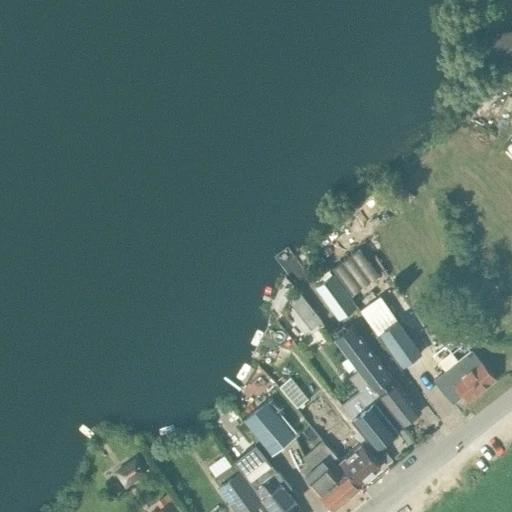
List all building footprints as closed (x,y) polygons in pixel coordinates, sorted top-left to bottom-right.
[(493,55),(511,53),(511,30),(492,31),(493,55)] [(352,252),(332,266),(353,295),(373,281),(370,276),(377,271),(360,248),(353,253),(352,252)] [(324,280),(315,286),(339,319),(358,305),(334,273),(332,274),(328,268),(320,274),(324,280)] [(321,319),(314,309),(303,317),(311,327),(321,319)] [(392,312),(375,323),(381,332),(404,366),(421,353),(392,312)] [(359,368),(360,369),(373,387),(400,426),(420,412),(398,381),(395,384),(352,324),(336,335),(360,367),(359,368)] [(472,349),(436,378),(460,408),(496,378),(472,349)] [(267,400),(244,418),(272,454),(295,436),(267,400)] [(374,448),(384,441),(389,441),(393,438),(394,434),(397,431),(375,401),(351,418),(374,448)] [(353,433),(332,450),(359,483),(381,465),(370,452),(374,448),(351,418),(345,423),(353,433)] [(275,511),(303,511),(286,491),(290,488),(257,443),(234,460),(275,511)] [(358,486),(357,485),(359,483),(332,450),(331,449),(321,457),(317,452),(308,459),(311,463),(303,470),(335,507),(358,486)] [(135,459),(115,472),(124,485),(144,472),(135,459)] [(235,511),(250,511),(264,503),(235,461),(214,476),(220,484),(217,486),(235,511)] [(161,507),(153,511),(175,511),(164,496),(157,501),(161,507)]
